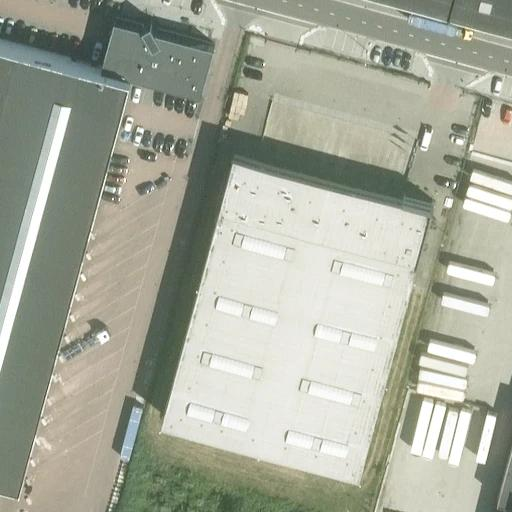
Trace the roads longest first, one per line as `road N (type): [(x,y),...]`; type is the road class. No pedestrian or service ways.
road 1 (unknown): [(252,0),(71,511)]
road 2 (unclassified): [(511,61),(286,0)]
